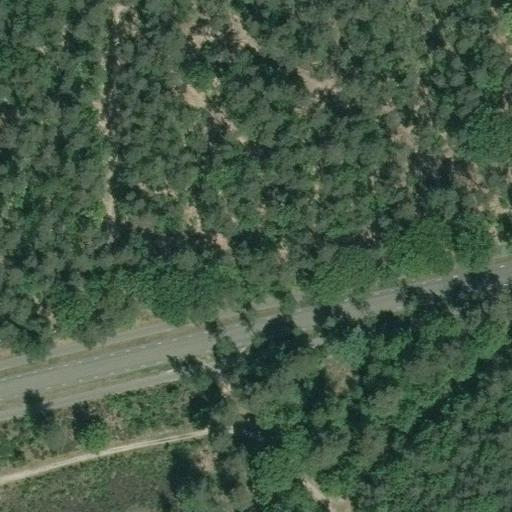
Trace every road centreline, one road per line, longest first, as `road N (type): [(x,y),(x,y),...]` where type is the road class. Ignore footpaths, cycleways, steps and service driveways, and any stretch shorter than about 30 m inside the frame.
road 1 (tertiary): [(0,389),(511,274)]
road 2 (track): [(252,421),(0,484)]
road 3 (track): [(511,366),(487,364),(470,376),(334,511)]
road 4 (track): [(334,511),(252,421)]
